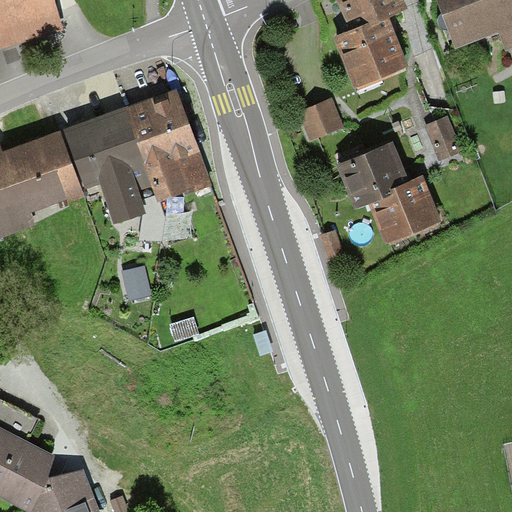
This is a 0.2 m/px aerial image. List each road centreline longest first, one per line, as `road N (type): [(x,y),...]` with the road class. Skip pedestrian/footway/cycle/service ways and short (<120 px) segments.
road 1 (primary): [(363,511),(208,23)]
road 2 (unclassified): [(0,103),(160,41)]
